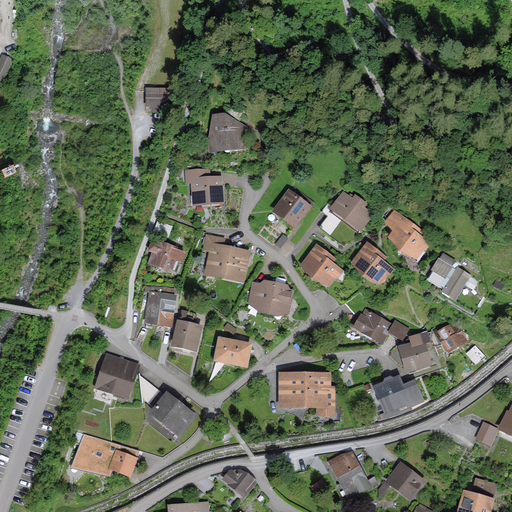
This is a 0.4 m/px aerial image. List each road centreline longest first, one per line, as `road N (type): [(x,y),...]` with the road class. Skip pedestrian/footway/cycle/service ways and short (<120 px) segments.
road 1 (unclassified): [(222,0),(133,277),(125,343)]
road 2 (unclassified): [(344,0),(396,118),(392,125),(278,58),(243,0)]
road 3 (residential): [(267,177),(249,204),(249,235),(280,256),(316,312),(209,407)]
road 4 (residential): [(257,462),(426,425),(511,367)]
road 5 (unclassified): [(511,86),(437,69),(367,0)]
road 6 (residential): [(257,462),(182,480),(136,511)]
